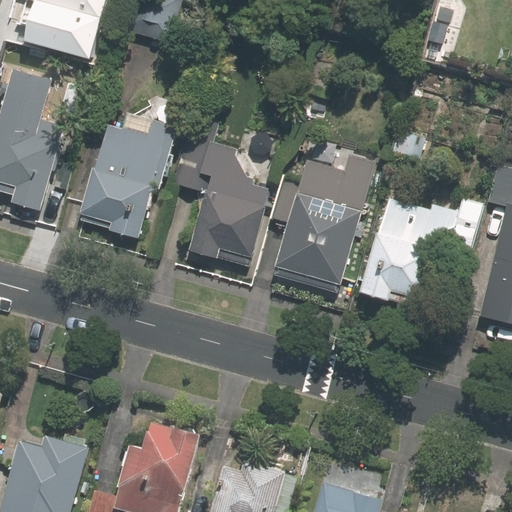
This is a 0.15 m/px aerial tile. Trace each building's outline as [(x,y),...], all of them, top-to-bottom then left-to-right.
[(115,0),(73,0),(66,24),(106,36),(115,0)] [(183,0),(136,0),(128,29),(171,40),(183,0)] [(277,0),(280,9),(313,2),(312,0),(277,0)] [(57,81),(19,71),(0,139),(0,190),(20,196),(18,202),(45,209),(68,127),(46,120),(57,81)] [(164,191),(182,128),(132,114),(127,130),(114,126),(101,172),(99,171),(85,220),(117,229),(116,231),(144,238),(158,189),(164,191)] [(206,196),(189,256),(216,264),(219,254),(249,263),(264,212),(263,212),(268,195),(252,191),(254,186),(246,183),(234,160),(236,155),(212,149),(218,129),(192,122),(174,187),(206,196)] [(416,164),(427,143),(401,129),(390,149),(416,164)] [(328,160),(334,140),(307,132),(301,153),(328,160)] [(340,292),(375,168),(349,161),(344,177),(306,166),(300,184),(282,179),(271,221),(288,227),(275,274),(340,292)] [(511,206),(511,213),(487,316),(511,322),(511,167),(501,165),(492,202),(511,206)] [(473,249),(486,204),(467,199),(464,210),(456,211),(436,205),(434,211),(392,199),(366,293),(425,310),(446,233),(456,228),(459,229),(455,244),(473,249)] [(98,487),(92,511),(122,511),(124,504),(159,511),(185,511),(206,429),(155,416),(148,444),(135,441),(123,492),(98,487)] [(87,441),(89,435),(70,429),(68,436),(51,431),(48,441),(25,435),(2,511),(73,511),(93,443),(87,441)] [(291,511),(303,473),(245,457),(243,465),(226,461),(211,511),(291,511)] [(329,478),(319,511),(384,511),(389,495),(329,478)]
